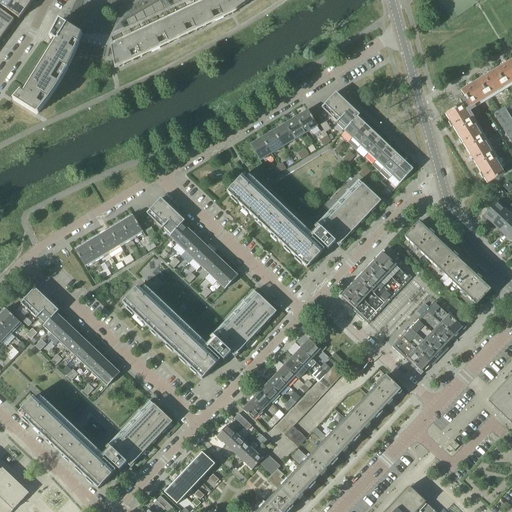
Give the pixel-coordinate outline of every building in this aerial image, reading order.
[(8,0),(5,0),(1,6),(19,20),(25,12),(8,0)] [(31,4),(25,0),(8,0),(25,12),(31,4)] [(82,0),(79,9),(74,31),(81,35),(79,41),(79,43),(112,50),(112,49),(115,47),(114,47),(115,47),(124,43),(123,42),(124,42),(124,43),(133,39),(132,38),(133,38),(133,39),(142,35),(142,34),(151,30),(151,29),(151,30),(160,26),(160,25),(160,26),(169,21),(170,21),(178,17),(178,16),(179,17),(187,13),(187,12),(188,13),(196,9),(196,8),(197,8),(205,4),(205,3),(206,4),(214,0),(82,0)] [(214,0),(206,4),(205,3),(205,4),(197,8),(196,8),(196,9),(188,13),(187,12),(187,13),(179,17),(178,16),(178,17),(170,21),(169,21),(160,26),(160,25),(160,26),(151,30),(151,29),(151,30),(142,34),(142,35),(133,39),(133,38),(132,38),(133,39),(124,43),(124,42),(123,42),(124,43),(115,47),(114,47),(115,47),(112,49),(112,50),(115,69),(118,67),(119,68),(119,67),(123,65),(124,66),(124,65),(132,61),(133,62),(133,61),(141,57),(142,57),(151,53),(151,52),(160,48),(160,49),(160,48),(169,44),(178,40),(178,39),(187,35),(187,36),(188,35),(187,35),(196,31),(197,31),(196,31),(205,27),(206,27),(205,27),(214,22),(214,23),(215,23),(214,22),(223,18),(224,18),(232,14),(233,14),(234,13),(244,6),(251,0),(252,0),(214,0)] [(0,10),(0,22),(8,29),(14,21),(0,10)] [(0,22),(0,34),(2,37),(8,29),(0,22)] [(54,41),(22,93),(21,93),(14,101),(36,115),(41,109),(44,105),(48,100),(52,95),(55,90),(58,85),(61,80),(64,74),(67,69),(70,63),(72,58),(75,52),(77,47),(79,43),(79,41),(81,35),(74,31),(59,22),(50,39),(54,41)] [(511,60),(495,70),(505,87),(511,83),(511,60)] [(495,70),(477,81),(488,98),(505,87),(495,70)] [(460,91),(462,94),(471,108),(488,98),(477,81),(460,91)] [(321,108),(337,123),(351,108),(335,93),(321,108)] [(445,115),(449,122),(466,112),(466,111),(471,108),(462,94),(461,94),(460,94),(455,97),(457,100),(457,101),(458,100),(459,101),(461,105),(445,115)] [(344,131),(344,132),(359,116),(351,108),(337,123),(338,122),(346,129),(344,131)] [(511,120),(504,108),(493,114),(503,131),(511,145),(511,120)] [(308,111),(296,118),(305,134),(317,126),(308,111)] [(449,122),(456,133),(473,123),(466,112),(449,122)] [(344,132),(352,139),(365,125),(357,118),(359,116),(344,132)] [(296,118),(285,125),(294,140),(305,134),(296,118)] [(456,133),(466,150),(483,140),(473,123),(456,133)] [(285,125),(273,132),(283,147),(294,140),(285,125)] [(352,139),(360,147),(373,133),(365,125),(352,139)] [(273,132),(262,139),(271,154),(283,147),(273,132)] [(360,147),(368,154),(381,140),(373,133),(360,147)] [(271,154),(262,139),(250,146),(260,161),(271,154)] [(368,154),(376,161),(389,148),(381,140),(368,154)] [(466,150),(476,167),(494,157),(483,140),(466,150)] [(376,161),(384,169),(397,155),(389,148),(376,161)] [(384,169),(391,176),(405,163),(397,155),(384,169)] [(494,157),(476,167),(487,184),(504,174),(494,157)] [(405,163),(391,176),(400,184),(413,170),(405,163)] [(239,202),(237,204),(243,209),(244,207),(248,210),(250,212),(248,214),(307,269),(324,250),(312,239),(310,241),(242,177),(226,193),(232,198),(234,197),(239,202)] [(509,192),(511,189),(511,188),(511,186),(507,182),(503,187),(508,193),(509,192)] [(370,213),(370,212),(368,211),(372,206),(374,208),(373,208),(374,209),(381,202),(362,184),(320,229),(320,230),(313,237),(328,250),(335,243),(336,245),(337,243),(341,239),(342,241),(343,242),(350,235),(349,234),(347,233),(351,228),(353,230),(353,231),(360,224),(359,223),(358,222),(362,217),(363,219),(364,220),(370,213)] [(146,214),(162,229),(176,214),(160,199),(146,214)] [(487,220),(491,224),(505,210),(497,202),(481,219),(485,222),(487,220)] [(494,230),(497,234),(511,218),(511,216),(505,210),(491,224),(496,228),(494,230)] [(169,237),(184,221),(176,214),(162,229),(163,228),(171,235),(169,237)] [(133,217),(122,223),(131,239),(142,232),(133,217)] [(503,235),(508,240),(511,234),(511,218),(497,234),(501,237),(503,235)] [(169,237),(177,245),(190,231),(182,224),(184,222),(184,221),(169,237)] [(122,223),(110,230),(120,246),(131,239),(122,223)] [(404,238),(428,261),(443,246),(436,240),(433,237),(434,235),(430,231),(428,233),(418,223),(412,230),(404,238)] [(110,230),(99,237),(101,240),(108,253),(120,246),(110,230)] [(177,245),(185,252),(198,238),(190,231),(177,245)] [(99,237),(87,244),(96,260),(108,253),(101,240),(99,237)] [(198,238),(185,252),(193,260),(206,246),(198,238)] [(96,260),(87,244),(75,251),(85,267),(96,260)] [(193,260),(201,267),(214,253),(206,246),(193,260)] [(428,261),(452,284),(466,269),(456,259),(458,258),(454,254),(452,255),(443,246),(428,261)] [(201,267),(209,275),(222,261),(214,253),(201,267)] [(374,262),(373,262),(387,275),(395,266),(382,253),(378,258),(378,257),(377,258),(378,258),(374,262)] [(209,275),(216,282),(229,268),(222,261),(209,275)] [(365,270),(379,283),(387,275),(373,262),(374,263),(370,266),(369,266),(370,267),(366,271),(365,270)] [(362,301),(354,309),(353,311),(367,325),(411,278),(397,264),(395,266),(387,275),(379,283),(370,292),(362,301)] [(229,268),(216,282),(225,290),(238,276),(229,268)] [(466,269),(452,284),(476,306),(490,291),(480,281),(482,280),(477,276),(476,278),(466,269)] [(357,280),(370,292),(379,283),(365,270),(365,271),(366,271),(362,275),(361,274),(361,275),(362,275),(358,279),(357,279),(357,280)] [(349,288),(362,301),(370,292),(357,280),(354,284),(353,283),(353,284),(350,288),(349,288)] [(122,304),(127,309),(129,307),(134,313),(133,314),(138,319),(140,318),(145,323),(144,324),(147,327),(186,365),(202,380),(220,361),(208,350),(206,352),(138,287),(122,304)] [(341,297),(354,309),(362,301),(349,288),(345,292),(345,293),(341,297)] [(43,327),(58,311),(35,289),(20,304),(36,319),(38,318),(45,325),(43,327)] [(258,295),(257,295),(215,340),(216,340),(209,347),(223,361),(230,354),(232,355),(233,354),(236,350),(238,351),(238,352),(239,352),(245,345),(244,345),(243,343),(247,339),(248,341),(249,341),(256,334),(255,334),(253,332),(257,328),(259,330),(266,323),(265,323),(264,321),(268,317),(269,319),(270,319),(276,313),(258,295)] [(435,301),(425,311),(440,325),(449,316),(450,315),(435,301)] [(6,310),(0,316),(0,323),(10,333),(19,323),(6,310)] [(15,314),(28,327),(31,324),(18,311),(15,314)] [(43,327),(51,335),(64,321),(56,314),(59,311),(58,311),(43,327)] [(425,311),(417,320),(432,334),(440,325),(425,311)] [(449,316),(440,325),(455,339),(466,328),(455,318),(453,320),(449,316)] [(417,320),(409,329),(424,342),(432,334),(417,320)] [(51,335),(59,342),(72,328),(64,321),(51,335)] [(0,323),(0,341),(1,342),(10,333),(0,323)] [(440,325),(432,334),(447,348),(455,339),(440,325)] [(59,342),(67,350),(80,336),(72,328),(59,342)] [(409,329),(401,337),(416,351),(424,342),(409,329)] [(432,334),(424,342),(439,356),(447,348),(432,334)] [(67,350),(75,357),(88,343),(80,336),(67,350)] [(308,340),(300,349),(311,359),(319,351),(320,351),(322,353),(325,350),(319,344),(320,343),(312,336),(308,340)] [(406,361),(407,360),(416,351),(401,337),(391,347),(406,361)] [(424,342),(416,351),(431,365),(439,356),(424,342)] [(75,357),(83,365),(96,351),(88,343),(75,357)] [(300,349),(292,358),(303,368),(311,359),(300,349)] [(83,365),(91,372),(104,358),(96,351),(83,365)] [(416,351),(407,360),(412,364),(410,366),(420,376),(431,365),(416,351)] [(340,365),(343,362),(334,354),(331,357),(340,365)] [(91,372),(99,379),(112,366),(104,358),(91,372)] [(292,358),(284,366),(295,377),(303,368),(292,358)] [(324,364),(320,368),(325,372),(327,374),(330,370),(324,364)] [(330,370),(339,378),(344,373),(335,365),(330,370)] [(112,366),(99,379),(107,387),(120,374),(112,366)] [(284,366),(276,375),(287,385),(295,377),(284,366)] [(326,374),(335,382),(339,378),(330,370),(327,374),(326,374)] [(322,379),(331,387),(335,382),(326,374),(322,379)] [(276,375),(267,384),(278,394),(287,385),(276,375)] [(511,375),(487,403),(511,426),(511,375)] [(363,401),(378,415),(387,405),(388,406),(392,402),(391,401),(400,391),(385,377),(363,401)] [(317,384),(326,392),(331,387),(322,379),(317,384)] [(267,384),(259,393),(270,403),(278,394),(267,384)] [(313,388),(322,396),(326,392),(317,384),(313,388)] [(309,392),(318,401),(322,396),(313,388),(309,392)] [(305,397),(314,405),(318,401),(309,392),(305,397)] [(259,393),(251,401),(262,411),(270,403),(259,393)] [(116,471),(104,460),(102,462),(34,397),(18,414),(98,490),(116,471)] [(301,401),(309,410),(314,405),(305,397),(301,401)] [(262,411),(251,401),(243,410),(242,410),(254,421),(254,420),(262,411)] [(297,405),(306,414),(309,410),(301,401),(297,405)] [(341,424),(356,438),(365,429),(366,430),(370,426),(369,425),(378,415),(363,401),(341,424)] [(292,407),(288,403),(284,407),(288,411),(292,407)] [(154,405),(133,427),(111,450),(112,450),(105,457),(119,471),(126,464),(130,467),(172,423),(154,405)] [(292,410),(301,418),(306,414),(297,405),(292,410)] [(288,415),(297,423),(301,418),(292,410),(288,415)] [(342,418),(336,412),(332,415),(339,422),(342,418)] [(234,419),(243,427),(247,423),(238,414),(234,419)] [(288,424),(293,427),(297,423),(288,415),(284,419),(288,424)] [(275,416),(271,420),(275,424),(279,420),(275,416)] [(276,428),(280,432),(288,424),(284,419),(276,428)] [(247,423),(243,427),(247,431),(251,427),(247,423)] [(280,432),(285,436),(293,427),(288,424),(280,432)] [(318,448),(333,462),(342,452),(344,454),(348,450),(346,448),(356,438),(341,424),(318,448)] [(217,437),(225,445),(236,435),(227,426),(228,426),(227,426),(216,437),(217,438),(217,437)] [(285,436),(289,440),(297,432),(293,427),(285,436)] [(321,433),(317,429),(313,434),(317,438),(321,433)] [(289,440),(293,444),(301,436),(297,432),(289,440)] [(225,445),(234,454),(244,443),(236,435),(225,445)] [(256,440),(260,444),(265,439),(261,436),(256,440)] [(301,436),(293,444),(298,448),(306,439),(301,436)] [(265,439),(260,444),(264,448),(269,443),(265,439)] [(445,449),(450,454),(457,446),(453,442),(445,449)] [(234,454),(243,462),(253,451),(258,447),(253,443),(249,447),(244,443),(234,454)] [(296,471),(311,486),(320,476),(321,478),(325,473),(324,472),(333,462),(318,448),(296,471)] [(306,458),(298,450),(291,457),(299,465),(306,458)] [(252,471),(259,463),(262,459),(253,451),(243,462),(251,470),(252,471)] [(202,453),(194,461),(207,473),(215,465),(202,453)] [(259,463),(263,468),(271,459),(267,455),(262,459),(259,463)] [(263,468),(268,472),(276,463),(271,459),(263,468)] [(194,461),(186,469),(200,481),(207,473),(194,461)] [(268,472),(272,476),(277,470),(280,467),(276,463),(268,472)] [(44,472),(41,469),(35,475),(39,478),(44,472)] [(186,469),(179,477),(192,489),(200,481),(186,469)] [(278,491),(257,511),(285,511),(298,500),(299,501),(303,497),(302,496),(311,486),(296,471),(285,483),(280,479),(283,476),(277,470),(272,476),(267,481),(278,491)] [(179,477),(172,485),(185,497),(192,489),(179,477)] [(172,485),(164,493),(168,496),(177,505),(185,497),(172,485)] [(409,487),(400,496),(409,505),(418,496),(412,490),(409,487)] [(400,496),(385,511),(416,511),(409,505),(400,496)] [(435,511),(418,496),(409,505),(416,511),(435,511)] [(162,511),(165,510),(169,506),(160,497),(156,501),(154,499),(147,507),(149,509),(145,511),(162,511)]
